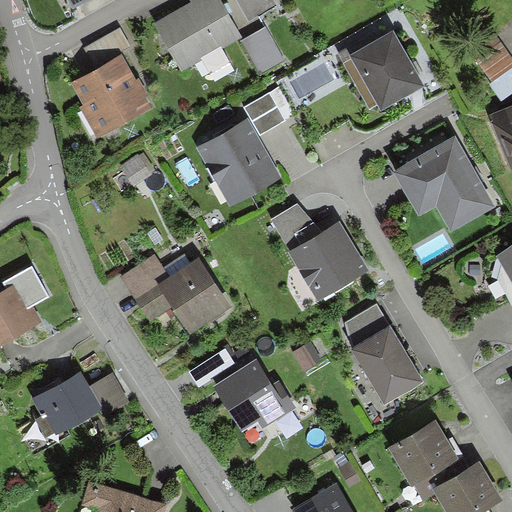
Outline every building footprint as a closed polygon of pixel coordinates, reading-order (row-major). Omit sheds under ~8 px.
[(217,0),(206,0),(160,25),(187,74),(242,44),(262,81),(288,67),(266,28),(241,42),(217,0)] [(390,36),(357,55),(383,103),(417,83),(390,36)] [(511,47),(511,45),(481,60),(502,100),(511,95),(511,47)] [(121,60),(77,83),(101,129),(145,106),(121,60)] [(511,117),(498,122),(511,158),(511,117)] [(245,124),(201,149),(231,202),(275,177),(245,124)] [(453,139),(397,172),(420,211),(439,200),(453,224),(491,202),(453,139)] [(133,184),(154,177),(146,156),(125,163),(133,184)] [(337,226),(291,253),(316,295),(362,269),(337,226)] [(511,241),(493,253),(511,284),(511,241)] [(153,261),(131,276),(155,311),(171,300),(194,333),(229,310),(197,263),(168,282),(153,261)] [(18,286),(0,296),(0,340),(37,319),(18,286)] [(389,330),(357,350),(386,398),(419,378),(389,330)] [(230,349),(193,370),(202,385),(239,363),(230,349)] [(257,363),(219,388),(254,440),(292,415),(257,363)] [(80,376),(35,404),(54,435),(99,407),(80,376)] [(434,424),(394,449),(420,490),(433,482),(451,511),(473,511),(497,497),(477,465),(465,473),(434,424)] [(33,452),(50,447),(43,426),(26,432),(33,452)] [(165,511),(167,505),(110,490),(103,511),(165,511)] [(349,511),(337,491),(301,511),(349,511)]
